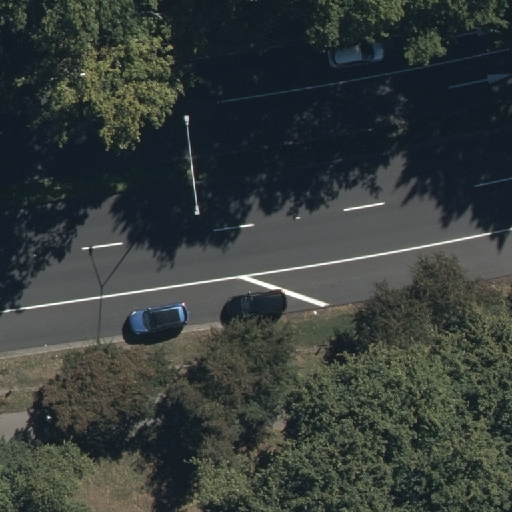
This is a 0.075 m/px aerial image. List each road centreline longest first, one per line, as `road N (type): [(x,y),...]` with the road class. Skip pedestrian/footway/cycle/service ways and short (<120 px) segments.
road 1 (primary): [(511,175),(0,256)]
road 2 (primary): [(0,140),(455,82),(511,67)]
